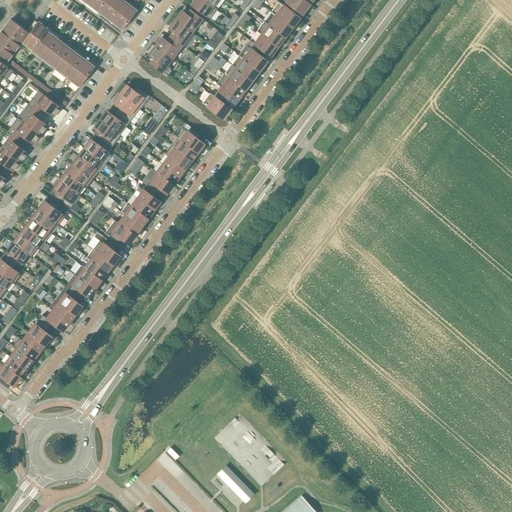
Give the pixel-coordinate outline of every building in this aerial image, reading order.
[(79,0),(121,32),(138,9),(125,0),(79,0)] [(194,0),(190,5),(210,20),(217,10),(218,10),(213,6),(205,0),(194,0)] [(257,10),(261,4),(256,0),(252,6),(257,10)] [(302,0),(282,0),(301,14),(309,5),(302,0)] [(244,10),(248,4),(244,1),(240,7),(244,10)] [(279,2),(271,12),(291,27),(299,17),(279,2)] [(175,20),(192,32),(202,19),(190,10),(187,14),(182,11),(175,20)] [(271,12),(264,21),(285,36),(291,27),(271,12)] [(230,20),(234,22),(238,17),(235,14),(230,20)] [(241,20),(247,23),(251,18),(246,14),(241,20)] [(23,40),(28,33),(11,19),(5,26),(23,40)] [(182,46),(192,32),(175,20),(168,29),(173,33),(170,37),(182,46)] [(230,28),(234,22),(230,20),(226,25),(230,28)] [(243,29),(247,23),(241,20),(237,25),(243,29)] [(257,31),(256,31),(261,35),(277,47),(284,37),(285,36),(264,21),(257,31)] [(23,40),(21,42),(32,49),(30,51),(78,88),(95,66),(38,22),(29,33),(28,33),(23,40)] [(18,47),(21,42),(23,40),(5,26),(0,33),(18,47)] [(0,44),(12,54),(18,47),(0,33),(0,44)] [(270,56),(277,47),(261,35),(254,44),(260,49),(270,56)] [(172,59),(182,46),(170,37),(167,41),(162,37),(155,46),(172,59)] [(212,37),(207,43),(214,48),(218,42),(212,37)] [(254,44),(250,40),(238,55),(259,71),(266,61),(256,53),(260,49),(254,44)] [(0,55),(7,61),(12,54),(0,44),(0,55)] [(224,53),(229,48),(223,44),(219,49),(224,53)] [(168,64),(172,59),(155,46),(148,55),(153,59),(149,64),(166,76),(170,71),(168,64)] [(204,50),(198,58),(199,58),(204,62),(210,55),(210,54),(204,50)] [(238,55),(231,64),(252,80),(259,71),(238,55)] [(213,57),(209,63),(210,64),(214,67),(218,61),(213,57)] [(0,75),(3,77),(7,80),(7,79),(13,72),(9,69),(0,61),(0,75)] [(65,106),(67,103),(12,61),(9,64),(65,106)] [(210,72),(214,67),(209,63),(205,68),(210,72)] [(231,65),(224,74),(244,90),(252,80),(231,64),(231,65)] [(193,65),(189,71),(194,74),(198,69),(193,65)] [(181,85),(180,86),(184,89),(190,81),(194,75),(190,73),(181,85)] [(237,100),(244,90),(224,74),(216,84),(221,88),(237,100)] [(194,82),(200,86),(204,80),(199,76),(194,82)] [(21,81),(16,87),(19,89),(24,83),(21,81)] [(195,93),(200,86),(194,82),(189,89),(195,93)] [(119,93),(140,109),(149,96),(135,85),(132,89),(127,86),(125,88),(123,87),(119,93)] [(16,87),(11,93),(15,96),(19,89),(16,87)] [(215,97),(230,109),(237,100),(221,88),(215,97)] [(32,107),(39,113),(42,109),(43,109),(42,110),(45,112),(45,111),(53,118),(61,108),(38,90),(27,105),(31,108),(32,107)] [(26,97),(21,93),(20,93),(18,97),(23,101),(26,97)] [(130,122),(140,109),(119,93),(114,99),(115,101),(114,103),(119,106),(115,111),(130,122)] [(209,93),(202,103),(205,105),(217,115),(223,119),(230,109),(215,97),(210,93),(209,93)] [(8,97),(4,103),(7,106),(12,100),(8,97)] [(36,117),(39,113),(32,107),(31,108),(21,120),(21,121),(40,135),(47,125),(39,119),(40,118),(37,117),(36,117)] [(120,135),(130,122),(115,111),(112,115),(107,111),(105,113),(104,112),(99,119),(120,135)] [(156,114),(153,119),(158,123),(162,118),(156,114)] [(21,121),(21,120),(18,117),(7,132),(11,135),(11,134),(18,140),(21,136),(22,137),(24,139),(25,138),(33,145),(40,135),(21,121)] [(111,148),(120,135),(99,119),(94,125),(96,126),(94,129),(99,132),(96,137),(111,148)] [(153,119),(147,125),(153,130),(158,123),(153,119)] [(183,129),(177,137),(181,140),(197,152),(203,144),(202,142),(198,140),(201,135),(190,127),(187,131),(183,129)] [(15,144),(18,140),(11,134),(11,135),(1,148),(20,162),(27,153),(19,146),(17,144),(16,144),(15,144)] [(171,146),(175,149),(190,160),(191,160),(197,152),(181,140),(177,137),(171,146)] [(83,148),(100,161),(104,164),(105,164),(111,155),(107,152),(91,140),(89,143),(88,142),(83,148)] [(165,154),(168,157),(184,169),(184,168),(190,160),(175,149),(171,146),(165,154)] [(12,172),(20,162),(1,148),(0,148),(0,164),(1,163),(2,164),(1,164),(4,166),(4,165),(12,172)] [(83,148),(78,154),(80,155),(79,157),(94,169),(98,172),(104,164),(100,161),(83,148)] [(126,166),(129,162),(125,159),(118,153),(115,158),(126,166)] [(75,159),(71,164),(88,177),(92,180),(98,173),(98,172),(94,169),(79,157),(78,158),(76,160),(75,159)] [(168,157),(163,165),(178,176),(184,169),(168,157)] [(70,165),(66,170),(67,172),(66,173),(82,185),(86,188),(92,181),(92,180),(88,177),(71,164),(70,165)] [(132,164),(127,170),(134,176),(139,169),(132,164)] [(161,167),(157,173),(172,184),(177,178),(178,176),(163,165),(161,167)] [(62,175),(59,180),(76,193),(81,186),(82,185),(66,173),(66,174),(64,176),(62,175)] [(147,186),(157,194),(161,189),(164,192),(166,193),(170,188),(172,185),(172,184),(157,173),(154,176),(150,181),(147,186)] [(55,191),(52,195),(70,209),(74,205),(74,204),(79,197),(80,196),(76,193),(59,180),(58,181),(54,187),(55,188),(54,190),(55,191)] [(139,187),(132,195),(137,199),(153,210),(155,208),(159,202),(157,201),(154,198),(157,194),(147,186),(143,190),(139,187)] [(37,209),(58,225),(65,216),(57,211),(60,207),(49,198),(46,203),(45,202),(43,204),(41,203),(37,209)] [(132,206),(131,207),(147,219),(147,218),(153,211),(153,210),(137,199),(132,206)] [(127,204),(121,212),(125,215),(140,227),(147,219),(131,207),(127,204)] [(34,216),(32,218),(52,233),(58,225),(37,209),(33,215),(34,216)] [(98,210),(90,221),(95,225),(104,214),(98,210)] [(124,216),(119,223),(135,235),(140,228),(140,227),(125,215),(124,216)] [(52,233),(32,218),(30,221),(29,219),(25,225),(46,241),(52,233)] [(112,223),(105,233),(109,236),(120,244),(123,240),(126,242),(128,244),(133,238),(134,235),(135,235),(119,223),(115,220),(112,223)] [(20,235),(19,235),(36,247),(39,250),(40,249),(46,241),(25,225),(20,231),(22,232),(20,235)] [(17,236),(12,241),(30,255),(36,247),(19,235),(18,237),(17,236)] [(99,241),(93,249),(97,252),(113,264),(119,256),(117,254),(114,252),(118,247),(107,239),(103,243),(99,241)] [(20,268),(30,255),(12,241),(8,247),(9,248),(7,251),(9,252),(5,257),(17,266),(20,268)] [(87,257),(87,258),(90,260),(107,273),(107,272),(113,264),(97,252),(93,249),(87,257)] [(14,270),(17,266),(5,257),(2,261),(1,260),(0,261),(0,272),(10,280),(14,283),(21,275),(14,270)] [(100,281),(107,273),(90,260),(84,268),(100,281)] [(80,266),(74,274),(78,276),(78,277),(94,289),(95,289),(100,281),(84,268),(80,266)] [(0,285),(4,288),(10,280),(0,272),(0,285)] [(37,272),(33,278),(38,281),(39,282),(39,281),(43,276),(42,276),(37,272)] [(68,282),(65,286),(69,289),(80,298),(83,293),(86,295),(88,297),(94,289),(78,277),(78,276),(74,274),(68,282)] [(49,275),(44,282),(48,285),(54,278),(49,275)] [(61,291),(55,299),(75,314),(81,306),(79,304),(76,302),(80,298),(69,289),(65,286),(61,291)] [(37,290),(35,293),(39,296),(41,293),(43,291),(43,290),(40,287),(39,288),(37,290)] [(49,308),(53,311),(69,323),(75,314),(55,299),(49,308)] [(10,308),(7,312),(13,316),(16,312),(10,308)] [(42,315),(38,320),(49,328),(53,324),(55,326),(62,331),(69,323),(53,311),(47,318),(42,315)] [(5,314),(1,319),(2,319),(7,324),(11,319),(5,314)] [(35,324),(28,333),(45,345),(51,336),(49,335),(46,333),(49,328),(38,320),(35,324)] [(28,333),(23,341),(39,353),(45,345),(28,333)] [(12,346),(32,361),(39,353),(23,341),(19,338),(18,338),(12,346)] [(16,349),(10,357),(11,358),(26,369),(32,362),(32,361),(12,346),(12,347),(16,349)] [(0,362),(0,363),(20,377),(26,369),(11,358),(10,357),(4,365),(0,362)] [(0,382),(5,387),(9,382),(11,384),(14,386),(20,378),(20,377),(0,363),(0,362),(0,382)] [(170,447),(166,451),(175,459),(179,456),(170,447)] [(226,466),(217,474),(242,500),(251,492),(226,466)] [(277,485),(268,493),(271,497),(280,488),(277,485)] [(251,492),(242,500),(246,504),(255,496),(251,492)] [(313,511),(300,497),(283,511),(313,511)]
